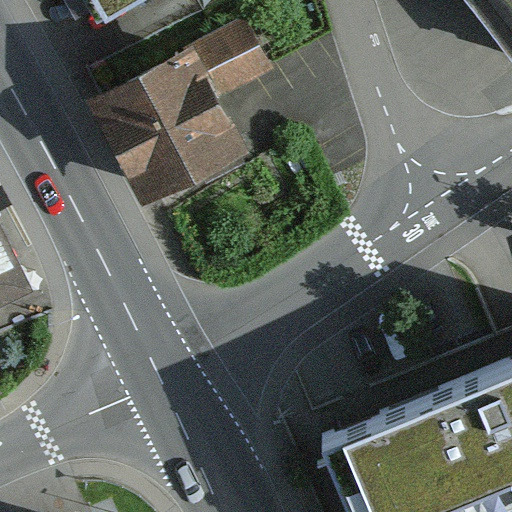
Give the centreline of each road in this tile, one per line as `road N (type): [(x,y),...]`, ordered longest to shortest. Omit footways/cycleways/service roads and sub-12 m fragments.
road 1 (primary): [(161,381),(0,67)]
road 2 (residential): [(161,381),(211,358),(434,202)]
road 3 (residential): [(357,0),(392,132),(434,202)]
road 4 (residential): [(0,450),(161,381)]
road 5 (primary): [(228,511),(161,381)]
